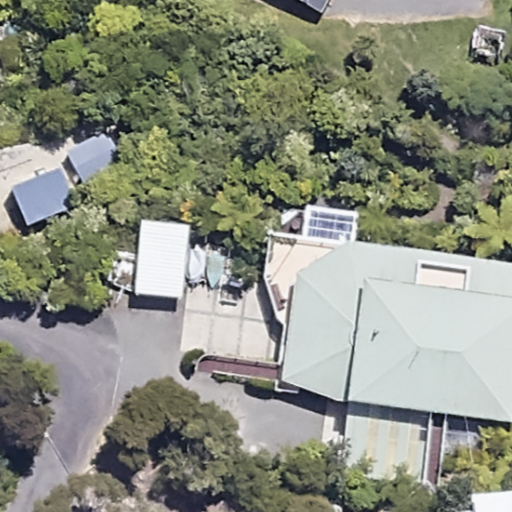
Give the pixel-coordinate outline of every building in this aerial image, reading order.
[(306,0),(333,15),(341,0),(306,0)] [(199,231),(154,225),(144,294),(189,300),(199,231)] [(511,263),(311,239),(292,394),(511,420),(511,263)] [(428,424),(349,416),(345,464),(423,472),(428,424)] [(511,511),(511,492),(466,494),(466,511),(511,511)]
